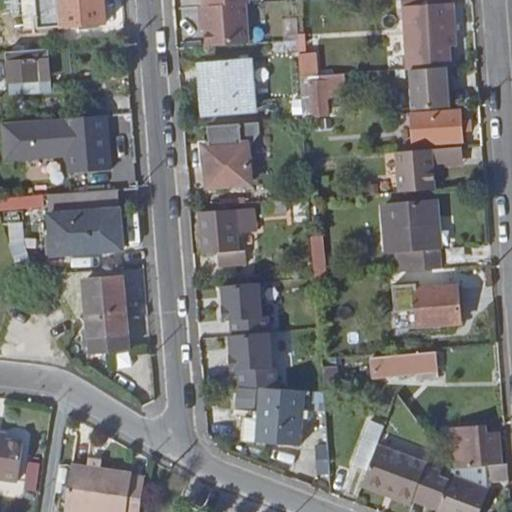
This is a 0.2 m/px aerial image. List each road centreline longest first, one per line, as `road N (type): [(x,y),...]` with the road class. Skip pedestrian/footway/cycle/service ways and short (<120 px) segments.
road 1 (unclassified): [(181,455),(140,0)]
road 2 (residential): [(492,0),(511,259)]
road 3 (unclassified): [(0,374),(66,389),(181,455)]
road 4 (unclassified): [(181,455),(304,511)]
